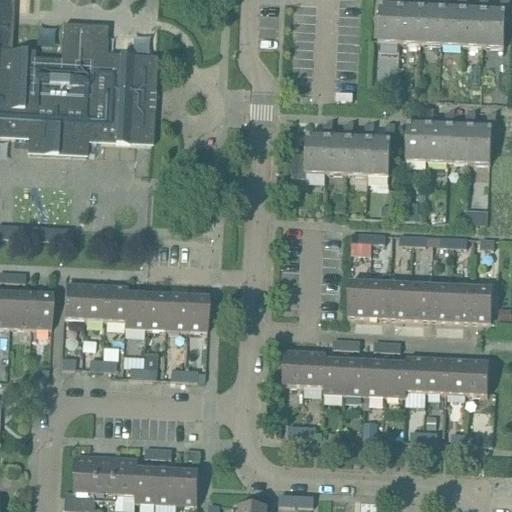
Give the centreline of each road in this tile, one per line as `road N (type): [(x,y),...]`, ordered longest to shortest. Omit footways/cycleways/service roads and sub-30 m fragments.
road 1 (residential): [(476,511),(477,490),(258,478),(245,466),(245,412)]
road 2 (residential): [(45,511),(51,402),(245,412)]
road 3 (residential): [(252,281),(262,86),(245,63),(248,0)]
road 4 (residential): [(245,412),(252,281)]
